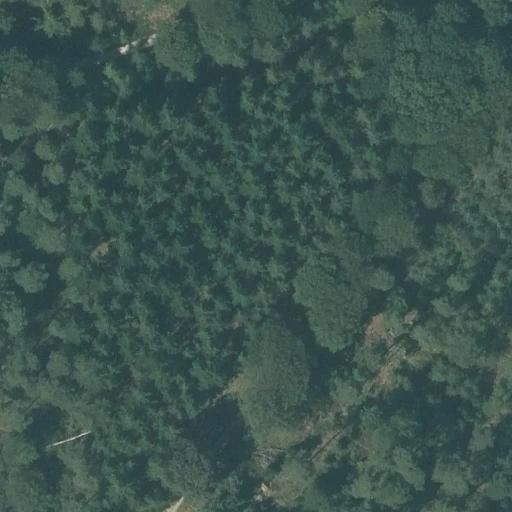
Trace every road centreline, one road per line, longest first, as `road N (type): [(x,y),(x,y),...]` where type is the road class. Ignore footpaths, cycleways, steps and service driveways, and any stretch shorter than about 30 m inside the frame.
road 1 (track): [(511,58),(170,511)]
road 2 (track): [(296,0),(0,93)]
road 3 (track): [(435,161),(387,0)]
